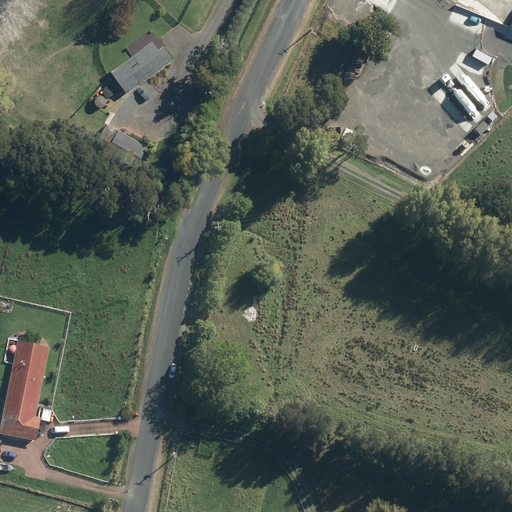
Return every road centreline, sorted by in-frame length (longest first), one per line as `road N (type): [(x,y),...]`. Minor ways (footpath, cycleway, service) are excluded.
road 1 (residential): [(132,511),(186,224),(294,0)]
road 2 (unknown): [(243,105),(342,164),(511,243)]
road 3 (unknown): [(152,407),(276,444),(301,475),(315,511)]
